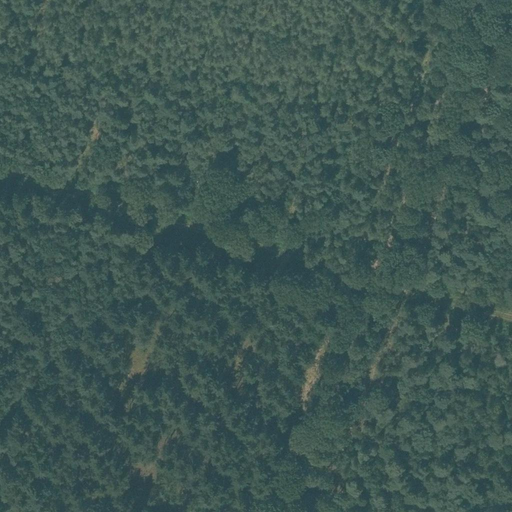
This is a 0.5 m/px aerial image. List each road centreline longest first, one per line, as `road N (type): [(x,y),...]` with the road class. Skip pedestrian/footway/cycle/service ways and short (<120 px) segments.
road 1 (track): [(376,273),(478,0)]
road 2 (track): [(285,511),(376,273)]
road 3 (track): [(166,215),(0,406)]
road 4 (track): [(376,273),(166,215)]
road 5 (track): [(166,215),(0,168)]
road 6 (track): [(511,312),(376,273)]
